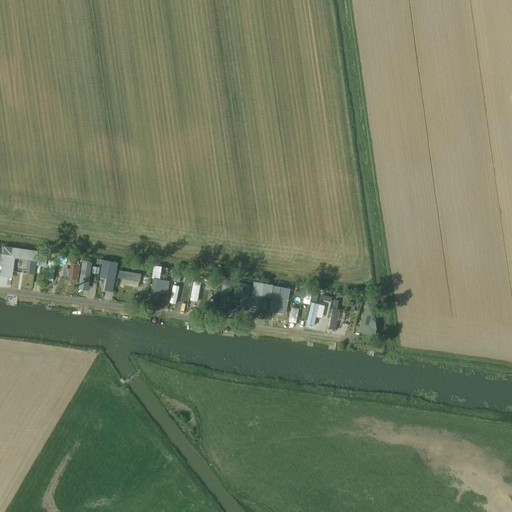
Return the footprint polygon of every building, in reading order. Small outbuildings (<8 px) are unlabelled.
[(48,262),(44,280),(52,282),(55,263),(48,262)] [(15,282),(18,265),(12,263),(9,281),(15,282)] [(122,270),(119,285),(147,291),(150,276),(122,270)] [(103,293),(107,273),(100,272),(97,292),(103,293)] [(254,281),(251,295),(271,298),(273,285),(254,281)] [(235,287),(223,285),(219,307),(228,309),(230,295),(249,298),(251,285),(236,283),(235,287)] [(358,316),(355,328),(361,329),(364,318),(358,316)]
